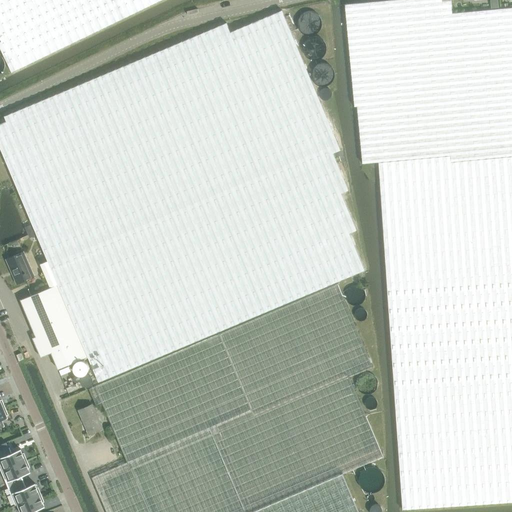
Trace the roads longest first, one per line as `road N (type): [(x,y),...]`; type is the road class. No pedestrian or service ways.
road 1 (unclassified): [(0,106),(165,27),(283,0)]
road 2 (unclassified): [(102,511),(0,283)]
road 3 (residential): [(0,332),(79,511)]
